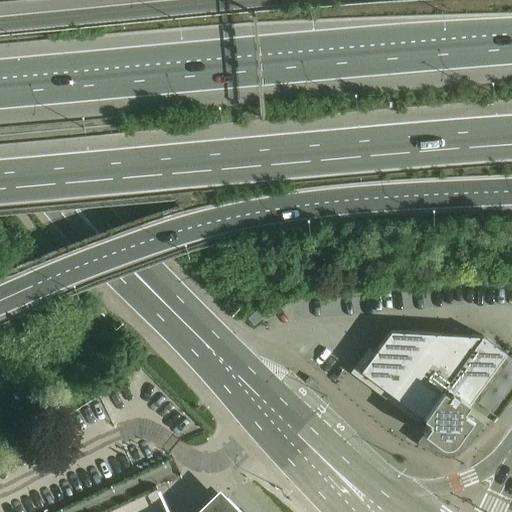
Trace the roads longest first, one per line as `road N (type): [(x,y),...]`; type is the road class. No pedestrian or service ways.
road 1 (motorway): [(0,300),(135,244),(278,205),(511,189)]
road 2 (motorway): [(0,176),(511,133)]
road 3 (motorway): [(511,49),(0,90)]
road 4 (motorway): [(416,0),(0,27)]
road 5 (primary): [(0,121),(187,335)]
road 6 (primary): [(361,477),(254,381),(187,335)]
road 7 (primary): [(187,335),(334,505)]
road 8 (primary): [(511,462),(452,491),(361,477)]
